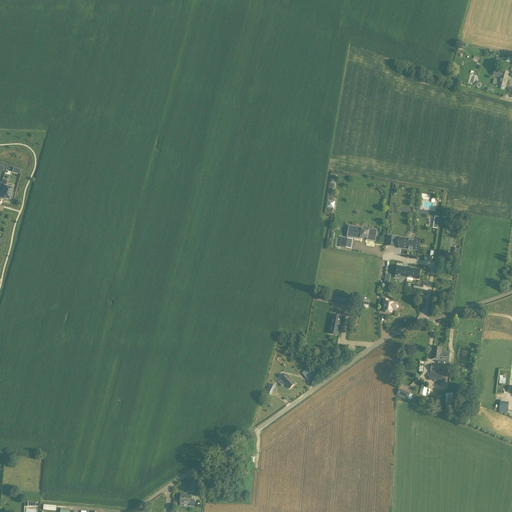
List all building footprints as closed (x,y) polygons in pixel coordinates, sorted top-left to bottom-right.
[(497,85),(505,88),(509,74),(501,71),(495,70),(493,76),(499,78),(497,85)] [(7,181),(3,180),(0,189),(3,191),(1,199),(5,200),(5,199),(9,200),(10,199),(11,200),(13,194),(11,194),(13,189),(5,187),(7,181)] [(334,208),(336,201),(328,200),(327,207),(334,208)] [(347,237),(350,238),(352,238),(360,240),(360,238),(367,239),(367,241),(375,242),(377,232),(368,230),(368,232),(362,231),(362,229),(353,228),(352,233),(347,232),(347,237)] [(386,246),(393,247),(394,237),(387,236),(386,246)] [(351,249),(353,240),(344,238),(342,248),(351,249)] [(412,249),(418,250),(419,241),(404,239),(402,248),(408,249),(412,250),(412,249)] [(407,277),(419,279),(420,270),(408,268),(408,270),(404,269),(404,268),(397,266),(395,275),(402,276),(402,279),(407,280),(407,277)] [(345,299),(335,297),(334,304),(344,306),(350,307),(351,300),(345,299)] [(392,309),(394,310),(396,310),(397,304),(388,302),(388,300),(383,299),(382,305),(384,305),(383,312),(392,313),(392,309)] [(330,334),(337,335),(340,319),(333,318),(330,334)] [(442,354),(442,348),(433,347),(431,360),(441,361),(446,362),(447,355),(442,354)] [(440,366),(431,365),(429,381),(437,382),(437,384),(445,385),(445,382),(442,381),(443,375),(438,374),(439,372),(439,373),(440,366)] [(308,380),(313,376),(307,369),(302,373),(308,380)] [(289,389),(295,384),(287,375),(281,380),(289,389)] [(421,385),(419,395),(425,396),(428,386),(421,385)] [(399,389),(396,396),(408,400),(410,394),(399,389)] [(457,393),(445,394),(445,407),(449,407),(449,406),(458,406),(457,393)] [(504,408),(504,402),(500,402),(499,412),(508,413),(508,408),(504,408)] [(195,500),(191,499),(191,496),(185,496),(185,495),(181,494),(180,503),(190,504),(190,506),(194,506),(194,505),(195,505),(195,502),(195,500)]
